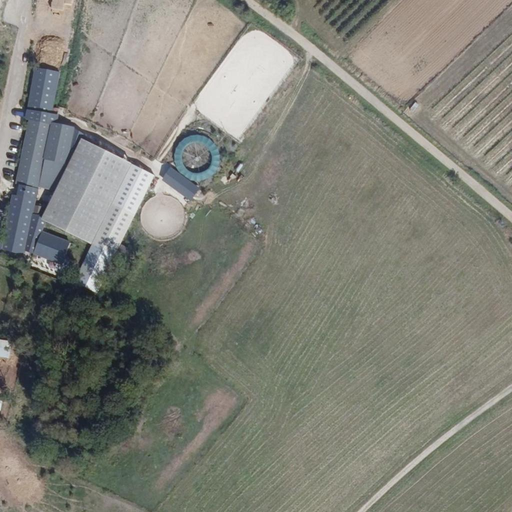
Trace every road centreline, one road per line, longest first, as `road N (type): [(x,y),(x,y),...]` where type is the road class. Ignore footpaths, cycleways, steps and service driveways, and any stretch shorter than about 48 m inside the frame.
road 1 (track): [(10,110),(91,132),(159,172),(161,185),(188,205),(238,225),(244,181),(311,48)]
road 2 (track): [(511,218),(244,0)]
road 3 (track): [(511,386),(361,511)]
road 4 (track): [(238,225),(245,249),(180,357)]
